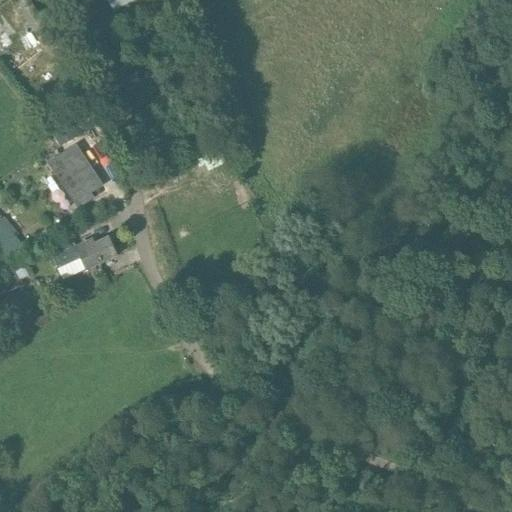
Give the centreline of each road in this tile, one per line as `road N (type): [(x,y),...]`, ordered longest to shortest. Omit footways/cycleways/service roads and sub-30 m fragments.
road 1 (unclassified): [(468,511),(383,464),(264,415),(199,361),(163,304)]
road 2 (residential): [(163,304),(141,242),(113,98),(58,0)]
